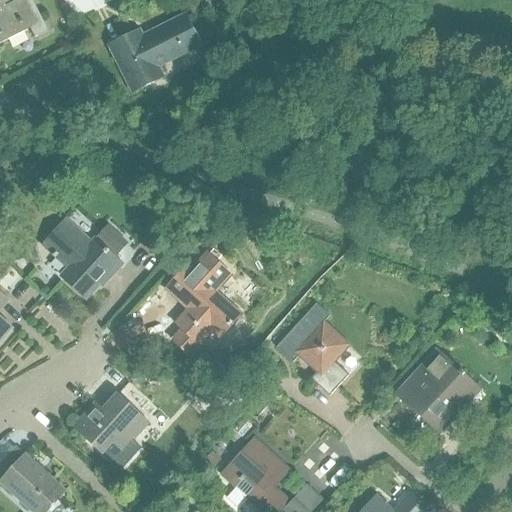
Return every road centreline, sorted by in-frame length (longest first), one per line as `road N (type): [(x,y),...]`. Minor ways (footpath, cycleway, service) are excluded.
road 1 (residential): [(11,426),(76,388),(114,331)]
road 2 (residential): [(121,510),(11,426)]
road 3 (residential): [(457,511),(372,436),(362,447)]
